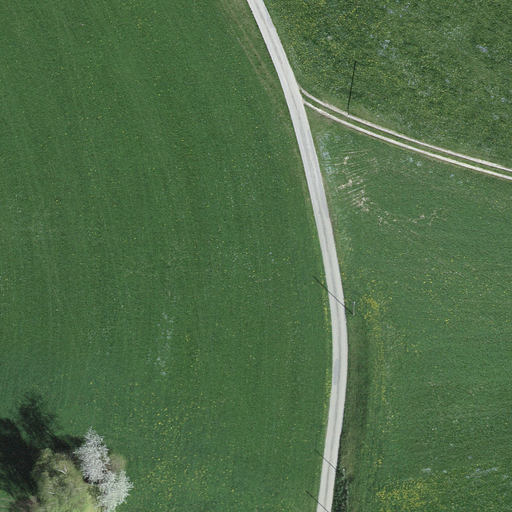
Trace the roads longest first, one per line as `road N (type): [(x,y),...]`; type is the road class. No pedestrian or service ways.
road 1 (unclassified): [(328,511),(343,388),(340,289),(308,134),(257,0)]
road 2 (track): [(296,94),(410,144),(511,172)]
